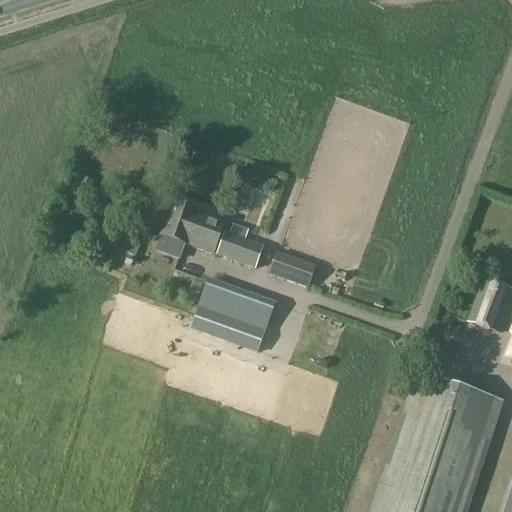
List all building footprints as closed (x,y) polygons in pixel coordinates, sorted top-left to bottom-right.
[(155,252),(178,260),(184,244),(212,254),(223,225),(197,215),(198,213),(171,203),(160,235),(161,236),(155,252)] [(279,211),(272,230),(282,234),(290,216),(279,211)] [(135,257),(143,238),(119,229),(112,248),(135,257)] [(216,244),(212,254),(215,255),(215,256),(254,271),(263,247),(245,239),(229,233),(224,232),(219,245),(216,244)] [(315,268),(277,253),(268,275),(307,289),(315,268)] [(511,291),(485,281),(470,323),(498,333),(511,294),(511,291)] [(192,283),(189,293),(198,296),(202,287),(192,283)] [(197,309),(189,331),(256,355),(264,333),(197,309)] [(464,511),(500,404),(486,399),(412,377),(367,511),(464,511)] [(511,511),(511,472),(498,511),(511,511)]
